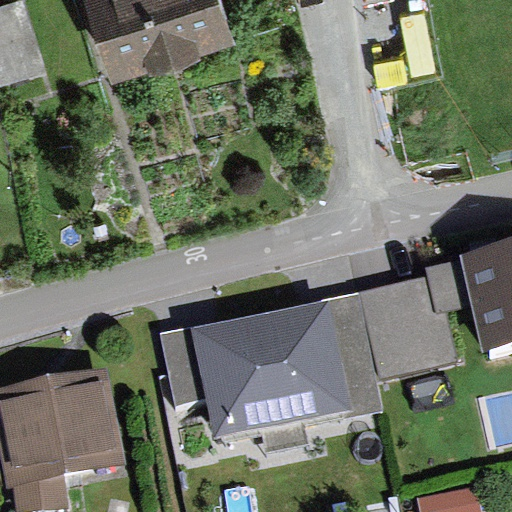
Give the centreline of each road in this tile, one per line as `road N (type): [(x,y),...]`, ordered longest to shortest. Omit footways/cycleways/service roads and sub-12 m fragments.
road 1 (residential): [(0,322),(369,225)]
road 2 (residential): [(317,0),(369,225)]
road 3 (residential): [(369,225),(511,192)]
